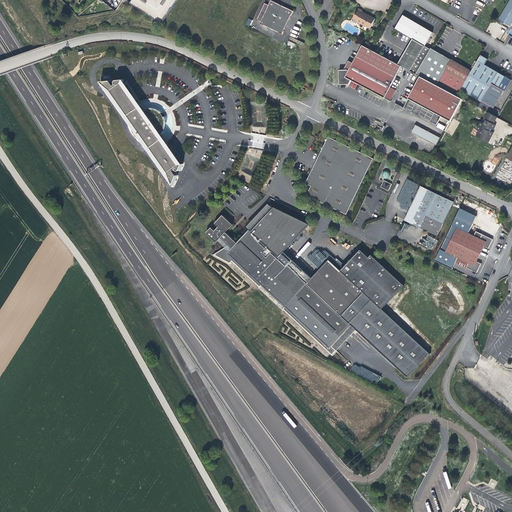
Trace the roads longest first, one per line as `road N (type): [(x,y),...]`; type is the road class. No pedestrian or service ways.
road 1 (motorway): [(352,511),(134,234),(0,26)]
road 2 (motorway): [(0,52),(141,270),(313,511)]
road 3 (unclassified): [(0,154),(83,264),(223,511)]
road 4 (residential): [(0,68),(95,36),(140,36),(309,110)]
road 5 (residential): [(309,110),(511,208)]
road 6 (residential): [(383,233),(367,238),(283,196),(276,180),(309,110)]
